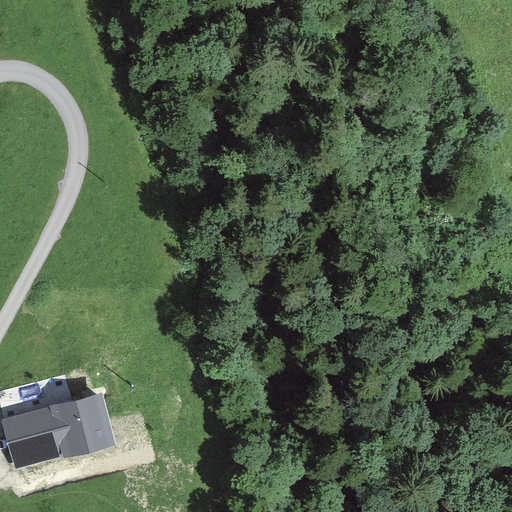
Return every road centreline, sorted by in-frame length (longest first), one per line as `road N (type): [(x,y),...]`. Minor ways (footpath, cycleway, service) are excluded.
road 1 (unclassified): [(0,73),(43,80),(67,106),(79,137),(70,194),(0,329)]
road 2 (track): [(139,511),(135,411),(124,376),(42,358),(0,367)]
